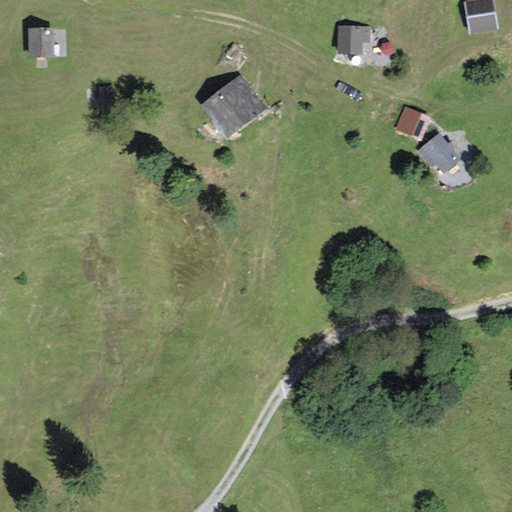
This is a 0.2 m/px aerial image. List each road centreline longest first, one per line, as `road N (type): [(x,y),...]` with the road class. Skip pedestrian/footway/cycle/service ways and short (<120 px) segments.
road 1 (track): [(201,511),(274,395),(318,351),(377,322),(511,301)]
road 2 (track): [(317,62),(247,25),(88,0)]
